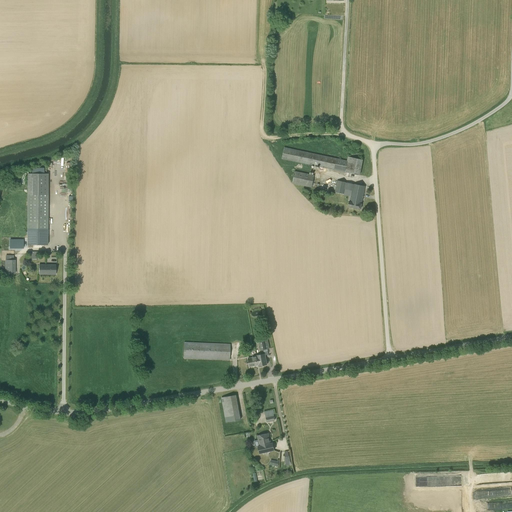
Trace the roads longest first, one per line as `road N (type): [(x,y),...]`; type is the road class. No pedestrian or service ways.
road 1 (unclassified): [(389,358),(370,151),(429,141),(500,103),(508,93),(511,37)]
road 2 (tertiary): [(389,358),(73,412),(0,397)]
road 3 (unknown): [(370,151),(339,133),(346,16)]
road 4 (tertiary): [(511,336),(389,358)]
